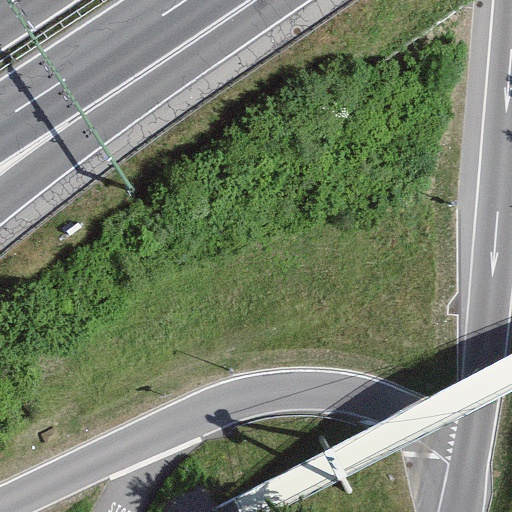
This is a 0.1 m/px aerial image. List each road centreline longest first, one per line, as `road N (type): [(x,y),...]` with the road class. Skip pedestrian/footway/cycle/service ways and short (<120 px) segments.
road 1 (motorway): [(511,0),(475,346)]
road 2 (motorway): [(0,218),(150,95),(247,0)]
road 3 (motorway): [(0,119),(181,0)]
